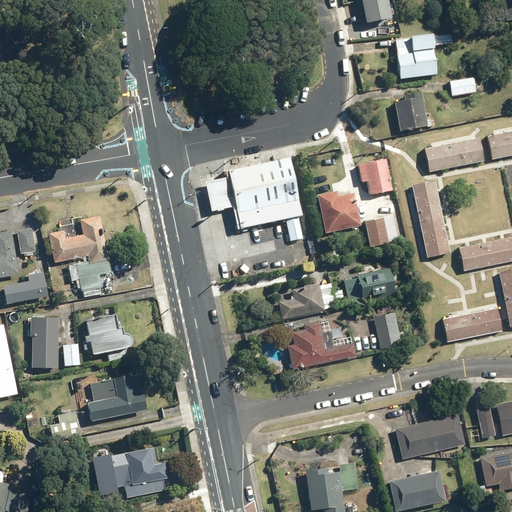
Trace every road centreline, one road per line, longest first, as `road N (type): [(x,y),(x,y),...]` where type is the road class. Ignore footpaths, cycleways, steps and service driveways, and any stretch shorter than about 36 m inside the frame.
road 1 (residential): [(161,149),(236,511)]
road 2 (residential): [(161,149),(323,111),(336,79),(323,0)]
road 3 (residential): [(161,149),(0,176)]
road 4 (residential): [(132,0),(161,149)]
